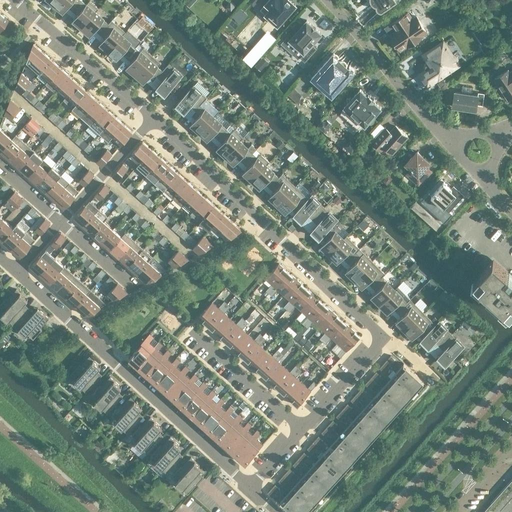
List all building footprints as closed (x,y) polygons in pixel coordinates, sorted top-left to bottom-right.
[(72,11),(81,0),(58,0),(53,6),(54,6),(55,5),(64,12),(68,7),(72,11)] [(80,29),(98,8),(89,1),(86,4),(81,0),(72,11),(77,15),(73,20),(82,28),(80,29)] [(268,0),(265,4),(260,10),(266,14),(278,25),(296,5),(290,0),(268,0)] [(374,0),(377,5),(377,7),(378,9),(380,11),(381,10),(382,11),(396,1),(397,0),(374,0)] [(99,34),(109,23),(96,12),(99,9),(98,8),(80,29),(81,29),(82,28),(91,35),(95,31),(99,34)] [(427,33),(424,28),(416,16),(412,19),(408,12),(391,24),(396,30),(389,34),(401,51),(407,47),(424,36),(423,35),(427,33)] [(154,26),(143,17),(138,22),(148,32),(154,26)] [(107,52),(125,31),(112,20),(109,23),(99,34),(104,38),(100,43),(108,51),(107,52)] [(313,44),(322,34),(307,20),(289,40),(304,53),(300,56),(305,61),(317,48),(313,44)] [(480,27),(474,31),(486,51),(492,47),(480,27)] [(126,58),(135,47),(123,36),(126,32),(125,31),(107,52),(108,53),(109,51),(118,59),(122,54),(126,58)] [(443,42),(423,55),(428,62),(427,63),(426,64),(425,66),(425,67),(426,69),(426,70),(419,75),(427,86),(459,65),(443,42)] [(34,44),(27,59),(41,72),(52,60),(34,44)] [(134,76),(152,55),(144,47),(140,51),(135,47),(126,58),(131,62),(127,67),(135,74),(134,76)] [(333,53),(311,78),(332,97),(354,72),(333,53)] [(153,81),(162,70),(158,67),(161,63),(152,55),(134,76),(136,75),(144,82),(148,77),(153,81)] [(52,60),(41,72),(49,79),(45,84),(46,84),(60,68),(52,60)] [(162,70),(153,81),(153,82),(157,77),(162,81),(157,87),(166,95),(183,75),(169,63),(162,70)] [(60,68),(46,84),(55,92),(69,76),(60,68)] [(511,70),(509,72),(508,70),(494,79),(508,100),(510,98),(511,96),(511,70)] [(32,82),(22,73),(16,87),(22,93),(32,82)] [(69,76),(55,92),(59,88),(67,95),(63,100),(64,100),(78,84),(69,76)] [(78,84),(64,100),(73,108),(87,92),(78,84)] [(194,110),(207,97),(193,85),(176,104),(185,112),(190,107),(194,110)] [(360,89),(344,107),(365,126),(381,108),(374,101),(374,100),(368,95),(367,95),(360,89)] [(87,92),(73,108),(82,116),(96,100),(87,92)] [(478,95),(455,92),(453,106),(462,108),(463,108),(466,108),(466,109),(467,109),(476,110),(477,105),(483,106),(484,93),(478,92),(478,95)] [(168,98),(173,102),(177,97),(173,93),(168,98)] [(35,96),(31,101),(35,105),(39,100),(35,96)] [(198,133),(214,117),(201,105),(207,97),(194,110),(190,115),(195,119),(191,124),(199,132),(198,133)] [(11,99),(5,114),(11,119),(21,108),(11,99)] [(90,124),(105,108),(96,100),(82,116),(90,124)] [(44,104),(39,109),(44,113),(48,108),(44,104)] [(99,132),(114,116),(105,108),(90,124),(99,132)] [(53,112),(48,117),(53,121),(57,116),(53,112)] [(114,116),(99,132),(108,140),(123,124),(114,116)] [(217,139),(227,129),(214,117),(198,133),(198,134),(200,132),(208,140),(212,135),(217,139)] [(31,127),(36,122),(32,118),(27,123),(31,127)] [(62,120),(57,125),(61,129),(66,124),(62,120)] [(381,122),(371,131),(375,135),(385,126),(381,122)] [(113,136),(121,144),(132,132),(123,124),(108,140),(109,141),(113,136)] [(40,135),(45,130),(40,126),(36,131),(40,135)] [(390,132),(388,132),(387,133),(383,130),(386,128),(385,127),(372,141),(382,150),(385,147),(393,153),(408,137),(396,126),(390,132)] [(12,139),(0,128),(0,149),(2,151),(17,135),(16,135),(12,139)] [(71,128),(66,133),(70,137),(75,132),(71,128)] [(224,157),(243,137),(234,129),(231,133),(227,129),(217,139),(221,143),(217,148),(225,156),(224,157)] [(53,138),(49,134),(45,139),(49,143),(53,138)] [(17,135),(2,151),(11,159),(25,143),(17,135)] [(80,136),(75,141),(79,145),(84,140),(80,136)] [(243,163),(253,153),(240,141),(243,137),(224,157),(225,158),(226,156),(234,164),(239,159),(243,163)] [(143,141),(132,153),(141,161),(137,166),(152,150),(143,141)] [(62,146),(58,142),(54,147),(58,151),(62,146)] [(25,143),(11,159),(20,167),(34,151),(25,143)] [(89,144),(84,149),(88,153),(93,148),(89,144)] [(102,165),(112,154),(107,149),(97,161),(102,165)] [(67,159),(71,154),(67,150),(63,155),(67,159)] [(152,150),(137,166),(146,174),(161,158),(152,150)] [(34,151),(20,167),(29,175),(43,159),(34,151)] [(426,167),(430,163),(417,151),(406,164),(411,169),(411,170),(411,171),(408,174),(419,185),(431,172),(426,167)] [(250,182),(269,162),(261,153),(257,157),(253,153),(243,163),(247,168),(243,172),(252,180),(250,181),(250,182)] [(76,167),(80,162),(76,158),(72,163),(76,167)] [(155,182),(170,166),(161,158),(146,174),(155,182)] [(43,159),(29,175),(37,183),(52,167),(48,171),(40,164),(44,159),(43,159)] [(270,162),(269,162),(250,182),(251,182),(252,180),(260,188),(265,184),(269,188),(282,174),(282,173),(279,177),(266,165),(270,162)] [(128,168),(123,164),(113,175),(118,179),(128,168)] [(164,190),(179,174),(170,166),(155,182),(164,190)] [(52,167),(37,183),(46,191),(61,175),(52,167)] [(79,181),(84,185),(85,185),(95,174),(89,170),(79,181)] [(179,174),(164,190),(173,198),(188,182),(179,174)] [(295,186),(282,174),(269,188),(273,192),(269,197),(277,204),(276,206),(295,186)] [(61,175),(46,191),(55,199),(70,183),(66,187),(58,180),(62,175),(61,175)] [(131,182),(127,187),(131,191),(135,186),(131,182)] [(182,206),(186,202),(197,190),(188,182),(173,198),(182,206)] [(461,198),(444,182),(431,196),(449,212),(461,198)] [(64,208),(79,191),(70,183),(55,199),(64,208)] [(105,184),(95,195),(100,200),(110,189),(105,184)] [(308,198),(295,186),(276,206),(277,206),(278,205),(286,213),(291,208),(295,212),(294,213),(312,195),(308,198)] [(17,189),(5,201),(14,209),(25,197),(17,189)] [(140,190),(136,195),(140,199),(144,194),(140,190)] [(197,190),(186,202),(194,209),(190,214),(191,214),(206,198),(197,190)] [(325,207),(312,195),(294,213),(303,222),(308,216),(312,220),(325,207)] [(123,200),(119,196),(114,201),(118,205),(123,200)] [(149,198),(145,203),(149,207),(153,202),(149,198)] [(206,198),(191,214),(200,222),(214,206),(206,198)] [(84,225),(95,213),(99,209),(90,200),(75,217),(84,225)] [(127,213),(132,208),(128,204),(123,209),(127,213)] [(158,206),(154,211),(158,215),(162,210),(158,206)] [(214,206),(200,222),(209,230),(223,214),(214,206)] [(35,218),(40,213),(32,207),(28,212),(35,218)] [(320,238),(338,220),(325,207),(312,220),(316,224),(311,230),(320,238)] [(93,233),(104,221),(108,217),(99,209),(95,213),(84,225),(93,233)] [(141,216),(137,212),(132,217),(136,221),(141,216)] [(167,214),(163,219),(167,223),(171,218),(167,214)] [(213,226),(226,238),(241,230),(223,214),(209,230),(213,226)] [(35,229),(40,234),(41,234),(51,223),(45,218),(35,229)] [(5,220),(0,225),(0,237),(3,240),(13,228),(5,220)] [(150,224),(146,220),(141,225),(145,229),(150,224)] [(328,256),(347,236),(347,235),(343,239),(331,227),(338,220),(320,238),(321,237),(325,241),(321,246),(329,254),(327,255),(328,256)] [(104,221),(93,233),(102,241),(113,229),(104,221)] [(176,222),(171,227),(176,231),(180,226),(176,222)] [(12,248),(26,232),(17,224),(13,228),(3,240),(12,248)] [(154,237),(159,232),(154,228),(150,233),(154,237)] [(113,229),(102,241),(111,249),(126,233),(125,233),(121,237),(113,229)] [(185,230),(180,235),(185,239),(189,234),(185,230)] [(21,256),(36,240),(26,232),(12,248),(21,256)] [(61,233),(51,244),(57,248),(66,237),(61,233)] [(126,233),(111,249),(120,257),(135,241),(126,233)] [(168,240),(163,236),(159,241),(163,245),(168,240)] [(200,253),(214,245),(203,236),(193,247),(200,253)] [(346,262),(360,248),(347,236),(328,256),(329,254),(337,262),(342,258),(346,262)] [(135,241),(120,257),(129,265),(144,249),(135,241)] [(75,254),(79,249),(75,245),(70,250),(75,254)] [(353,280),(373,261),(364,253),(361,256),(357,252),(360,248),(346,262),(350,266),(346,271),(354,279),(353,280)] [(40,274),(55,258),(46,249),(31,266),(40,274)] [(144,249),(129,265),(138,273),(153,257),(144,249)] [(169,261),(174,266),(175,267),(188,259),(179,250),(169,261)] [(84,262),(88,257),(88,256),(84,253),(80,258),(84,262)] [(147,282),(162,273),(149,262),(153,257),(138,273),(147,282)] [(55,258),(40,274),(49,282),(64,266),(55,258)] [(508,275),(492,260),(473,281),(510,313),(511,311),(511,275),(509,273),(508,275)] [(93,270),(97,265),(97,264),(93,261),(89,266),(93,270)] [(371,287),(385,273),(373,261),(353,280),(353,281),(355,279),(363,287),(367,283),(371,287)] [(269,293),(288,272),(279,264),(265,279),(272,284),(266,291),(269,293)] [(64,266),(49,282),(58,290),(73,274),(64,266)] [(102,278),(106,273),(102,269),(97,274),(102,278)] [(284,295),(297,280),(288,272),(269,293),(272,296),(278,290),(284,295)] [(378,306),(394,289),(382,277),(385,274),(385,273),(371,287),(376,291),(371,296),(379,304),(378,305),(378,306)] [(73,274),(58,290),(67,298),(82,282),(73,274)] [(108,282),(114,286),(117,281),(111,277),(108,282)] [(287,309),(306,288),(297,280),(284,295),(290,300),(284,306),(287,309)] [(82,282),(67,298),(76,306),(91,290),(82,282)] [(108,294),(113,299),(114,300),(128,292),(118,283),(108,294)] [(428,301),(435,292),(427,285),(419,293),(428,301)] [(301,311),(315,296),(306,288),(287,309),(290,312),(296,306),(301,311)] [(6,319),(13,326),(29,308),(21,301),(25,297),(16,289),(8,299),(6,297),(0,304),(0,309),(8,316),(6,319)] [(397,312),(407,302),(394,289),(378,306),(380,304),(388,312),(392,308),(397,312)] [(86,315),(101,307),(107,304),(91,290),(76,306),(86,315)] [(324,304),(315,296),(301,311),(307,316),(302,322),(305,325),(324,304)] [(421,296),(416,302),(423,309),(429,304),(421,296)] [(403,331),(423,311),(410,298),(407,302),(397,312),(401,317),(396,321),(404,329),(403,331)] [(208,325),(227,304),(224,301),(218,308),(212,302),(199,317),(208,325)] [(217,333),(230,318),(225,313),(230,307),(227,304),(208,325),(217,333)] [(333,312),(324,304),(305,325),(308,328),(313,322),(319,327),(333,312)] [(37,315),(29,308),(13,326),(21,332),(23,330),(33,339),(42,329),(41,328),(49,318),(41,310),(37,315)] [(421,338),(439,321),(435,324),(423,311),(403,331),(405,330),(413,338),(417,333),(421,338)] [(342,320),(333,312),(319,327),(325,332),(319,338),(322,341),(342,320)] [(468,337),(480,324),(470,315),(459,328),(468,337)] [(226,341),(245,320),(242,317),(236,324),(230,318),(217,333),(226,341)] [(235,349),(248,334),(242,329),(248,323),(245,320),(226,341),(235,349)] [(351,328),(342,320),(322,341),(326,344),(331,338),(337,343),(351,328)] [(452,334),(439,321),(421,338),(429,347),(434,342),(439,346),(452,334)] [(360,336),(351,328),(337,343),(343,348),(337,355),(341,357),(346,351),(360,336)] [(244,357),(263,336),(260,333),(254,340),(248,334),(235,349),(244,357)] [(154,347),(158,342),(154,347),(149,342),(153,337),(149,334),(145,339),(146,340),(130,357),(139,366),(155,348),(154,347)] [(464,347),(452,334),(439,346),(443,350),(437,356),(446,365),(464,347)] [(253,365),(266,350),(260,345),(266,339),(263,336),(244,357),(253,365)] [(163,355),(167,350),(163,355),(158,350),(162,345),(158,342),(154,347),(155,348),(139,366),(148,374),(164,356),(163,355)] [(261,373),(281,352),(278,349),(272,356),(266,350),(253,365),(261,373)] [(172,363),(176,358),(172,363),(167,358),(171,353),(167,350),(163,355),(164,356),(148,374),(157,382),(173,364),(172,363)] [(270,381),(284,366),(278,361),(284,355),(281,352),(261,373),(270,381)] [(391,355),(379,368),(384,372),(395,359),(391,355)] [(98,364),(90,356),(81,365),(79,364),(71,374),(81,383),(79,386),(86,393),(102,375),(94,368),(98,364)] [(181,371),(185,366),(181,371),(176,366),(180,361),(176,358),(172,363),(173,364),(157,382),(166,390),(182,372),(181,371)] [(397,371),(396,372),(416,390),(424,381),(404,364),(397,372),(397,371)] [(279,389),(299,368),(295,365),(290,371),(284,366),(270,381),(279,389)] [(190,379),(194,374),(190,379),(185,374),(189,369),(185,366),(181,371),(182,372),(166,390),(175,398),(191,380),(190,379)] [(288,397),(302,382),(296,377),(302,371),(299,368),(279,389),(288,397)] [(376,371),(365,384),(370,388),(381,375),(376,371)] [(396,373),(390,380),(409,398),(416,390),(396,372),(396,373)] [(199,387),(203,382),(199,387),(194,382),(198,377),(194,374),(190,379),(191,380),(175,398),(184,406),(200,388),(199,387)] [(100,385),(91,395),(102,404),(100,407),(107,413),(123,396),(115,389),(119,385),(110,377),(101,386),(100,385)] [(382,387),(382,388),(402,406),(409,398),(390,380),(383,388),(382,387)] [(298,406),(311,391),(311,390),(317,384),(314,381),(308,388),(302,382),(288,397),(298,406)] [(208,395),(212,390),(208,395),(203,390),(207,385),(203,382),(199,387),(200,388),(184,406),(193,414),(209,396),(208,395)] [(362,388),(351,400),(355,404),(366,392),(362,388)] [(382,389),(375,396),(395,414),(402,406),(382,388),(381,388),(382,389)] [(218,404),(217,403),(212,398),(216,393),(212,390),(208,395),(209,396),(193,414),(202,422),(218,404)] [(368,403),(367,404),(387,422),(395,414),(375,396),(368,404),(368,403)] [(120,405),(112,415),(122,424),(120,427),(128,434),(143,416),(136,409),(139,405),(131,397),(122,407),(120,405)] [(227,412),(226,411),(221,406),(225,401),(221,398),(217,403),(218,404),(202,422),(211,430),(227,412)] [(347,404),(336,416),(341,420),(352,408),(347,404)] [(368,405),(361,412),(380,430),(387,422),(367,404),(368,405)] [(220,438),(236,420),(235,419),(234,419),(229,414),(234,410),(230,406),(226,411),(227,412),(211,430),(220,438)] [(380,430),(361,412),(354,420),(353,420),(373,438),(380,430)] [(244,427),(248,422),(243,427),(238,422),(243,417),(239,414),(235,419),(236,420),(220,438),(229,446),(245,428),(244,427)] [(132,435),(142,444),(140,447),(147,454),(163,436),(155,429),(159,425),(150,417),(142,426),(140,425),(132,435)] [(333,420),(321,432),(326,437),(337,424),(333,420)] [(366,446),(373,438),(353,420),(353,421),(346,429),(366,446)] [(253,435),(257,430),(252,435),(247,430),(252,425),(248,422),(244,427),(245,428),(229,446),(238,454),(254,436),(253,435)] [(339,436),(338,436),(358,454),(366,446),(346,429),(339,436)] [(263,444),(256,438),(261,433),(257,430),(253,435),(254,436),(238,454),(247,462),(263,444)] [(318,436),(307,448),(312,453),(323,440),(318,436)] [(339,437),(332,445),(351,462),(358,454),(338,436),(338,437),(339,437)] [(151,455),(162,464),(160,467),(167,473),(183,456),(175,449),(179,445),(170,437),(162,446),(160,445),(151,455)] [(324,452),(344,470),(351,462),(332,445),(325,452),(324,452)] [(308,456),(304,452),(293,465),(297,469),(308,456)] [(324,453),(317,461),(337,478),(344,470),(324,452),(324,453)] [(172,475),(183,485),(180,487),(188,494),(204,476),(196,469),(200,465),(191,457),(182,467),(181,465),(172,475)] [(310,468),(329,486),(337,478),(317,461),(310,468)] [(289,468),(278,481),(283,485),(294,472),(289,468)] [(310,469),(303,477),(322,494),(329,486),(310,468),(309,469),(310,469)] [(315,502),(322,494),(303,477),(296,485),(295,484),(315,502)] [(511,511),(511,479),(490,504),(492,505),(487,510),(482,506),(482,507),(484,509),(481,511),(511,511)] [(275,484),(267,493),(272,497),(280,488),(275,484)] [(295,485),(288,493),(308,510),(315,502),(295,484),(295,485)] [(281,500),(280,501),(292,511),(306,511),(308,510),(288,493),(282,501),(281,500)]
